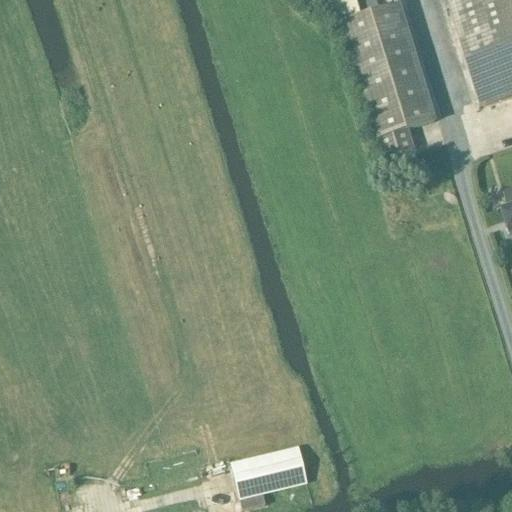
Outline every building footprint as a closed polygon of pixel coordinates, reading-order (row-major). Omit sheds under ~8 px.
[(511,0),(449,0),(483,110),(511,101),(511,0)] [(398,8),(340,25),(382,161),(412,151),(406,132),(433,123),(398,8)] [(299,59),(314,111),(337,105),(322,52),(299,59)] [(336,112),(323,115),(327,130),(340,127),(336,112)] [(336,175),(358,168),(346,129),(324,136),(336,175)] [(511,192),(503,196),(508,209),(500,212),(507,236),(511,234),(511,192)] [(297,451),(231,467),(240,501),(305,485),(297,451)]
